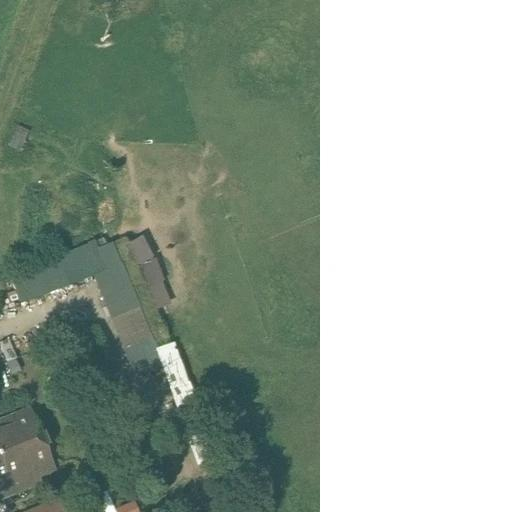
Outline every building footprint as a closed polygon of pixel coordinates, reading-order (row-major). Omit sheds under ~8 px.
[(151,340),(125,350),(131,363),(170,347),(125,238),(112,243),(151,340)] [(120,380),(99,388),(104,403),(126,395),(120,380)] [(27,412),(0,422),(0,499),(20,491),(15,477),(33,469),(23,444),(38,437),(42,436),(41,433),(37,435),(27,412)] [(33,469),(37,478),(52,473),(38,437),(23,444),(33,469)] [(33,469),(15,477),(20,491),(40,483),(37,478),(33,469)] [(70,511),(65,498),(29,511),(70,511)]
